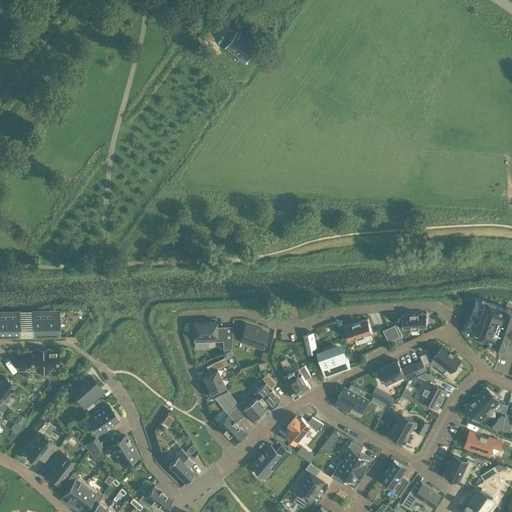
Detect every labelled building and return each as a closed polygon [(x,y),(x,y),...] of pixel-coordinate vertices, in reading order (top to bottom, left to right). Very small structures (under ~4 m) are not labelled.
[(263,50),(237,31),(225,47),(244,62),(251,53),(257,58),(263,50)] [(231,59),(222,52),(217,59),(225,66),(231,59)] [(474,306),(468,323),(474,325),(471,332),(478,335),(486,338),(486,337),(494,340),(493,342),(505,346),(511,326),(511,309),(505,307),(505,309),(497,306),(497,305),(490,302),(490,303),(482,300),(480,308),(474,306)] [(402,313),(403,329),(427,327),(426,312),(402,313)] [(56,317),(33,318),(33,334),(54,333),(54,326),(56,325),(56,317)] [(0,334),(19,334),(18,318),(0,318),(0,334)] [(368,318),(345,326),(349,340),(357,338),(360,344),(371,340),(369,334),(372,333),(368,318)] [(223,340),(223,327),(216,327),(216,321),(192,322),(189,323),(190,332),(192,332),(192,337),(201,337),(201,341),(223,340)] [(267,331),(245,324),(240,340),(261,348),(267,331)] [(395,324),(389,327),(394,338),(400,336),(395,324)] [(388,341),(394,338),(389,327),(383,330),(388,341)] [(312,348),(316,347),(313,332),(304,334),(308,353),(313,352),(312,348)] [(232,338),(225,338),(226,344),(223,344),(223,349),(231,349),(232,338)] [(443,345),(434,357),(447,367),(444,372),(453,380),(461,369),(456,365),(460,359),(443,345)] [(349,364),(344,348),(320,357),(325,373),(349,364)] [(48,370),(48,368),(58,368),(58,364),(57,350),(48,351),(48,349),(36,349),(36,351),(29,351),(29,355),(18,355),(19,369),(37,369),(37,371),(48,370)] [(209,371),(202,374),(207,384),(206,385),(211,394),(225,387),(216,369),(227,363),(224,356),(206,365),(209,371)] [(419,373),(426,369),(424,364),(422,359),(414,363),(419,373)] [(394,361),(373,370),(377,378),(379,377),(382,383),(400,374),(403,379),(414,374),(409,364),(398,369),(394,361)] [(283,377),(292,391),(291,391),(295,397),(300,393),(310,387),(305,379),(311,376),(304,365),(299,368),(283,377)] [(425,371),(417,375),(428,381),(426,386),(425,386),(422,392),(423,392),(420,398),(437,407),(440,401),(441,402),(444,396),(444,395),(447,389),(445,389),(435,383),(438,378),(425,371)] [(16,373),(14,375),(26,384),(25,373),(16,373)] [(254,391),(257,395),(267,407),(268,409),(280,399),(270,387),(275,383),(267,373),(262,377),(265,381),(254,391)] [(0,410),(2,412),(3,412),(6,407),(2,404),(16,385),(3,375),(0,379),(0,410)] [(101,386),(91,376),(75,390),(72,392),(82,403),(85,407),(99,395),(95,391),(101,386)] [(344,386),(336,401),(351,409),(352,405),(362,411),(368,399),(344,386)] [(480,394),(466,408),(479,421),(487,412),(485,411),(490,406),(506,413),(508,404),(495,401),(496,399),(486,390),(481,395),(480,394)] [(227,391),(221,393),(226,400),(231,396),(227,391)] [(221,393),(214,397),(219,403),(226,400),(221,393)] [(387,393),(383,400),(389,404),(393,397),(387,393)] [(251,420),(267,407),(257,395),(247,404),(243,399),(232,408),(241,418),(245,414),(251,420)] [(370,400),(384,407),(387,402),(373,395),(370,400)] [(118,420),(108,404),(87,417),(98,433),(118,420)] [(426,406),(424,411),(435,416),(437,411),(426,406)] [(241,418),(232,408),(227,413),(228,414),(217,424),(233,442),(245,431),(236,422),(241,418)] [(401,413),(389,433),(404,442),(412,427),(416,428),(416,429),(423,433),(428,423),(421,419),(419,423),(415,421),(401,413)] [(292,428),(286,434),(296,442),(311,425),(317,430),(323,423),(312,416),(308,422),(302,416),(300,418),(296,414),(288,424),(292,428)] [(511,415),(505,414),(503,425),(503,426),(502,428),(510,430),(511,423),(511,415)] [(20,424),(25,418),(21,415),(16,421),(20,424)] [(497,432),(503,426),(503,425),(498,420),(492,426),(497,432)] [(329,436),(336,440),(339,435),(333,431),(329,436)] [(473,431),(467,447),(489,454),(491,446),(500,448),(502,441),(473,431)] [(29,448),(30,449),(31,450),(27,455),(34,461),(38,455),(45,461),(57,447),(51,442),(52,441),(42,433),(41,433),(29,448)] [(138,454),(125,435),(109,446),(122,465),(138,454)] [(88,449),(98,443),(95,437),(85,444),(88,449)] [(343,459),(364,471),(368,464),(366,463),(369,458),(360,452),(363,447),(351,440),(348,446),(350,447),(343,459)] [(98,443),(88,449),(92,455),(102,448),(98,443)] [(195,449),(192,444),(186,449),(190,454),(195,449)] [(263,453),(252,465),(264,476),(272,467),(270,466),(281,454),(285,458),(290,452),(282,445),(277,450),(270,444),(263,452),(262,451),(262,452),(263,453)] [(181,448),(175,454),(176,455),(173,458),(172,458),(171,459),(172,459),(168,463),(185,481),(194,472),(189,466),(194,461),(181,448)] [(49,475),(57,481),(61,476),(63,477),(75,462),(64,453),(59,458),(55,455),(47,465),(53,470),(49,475)] [(467,460),(455,454),(445,474),(458,480),(466,465),(472,467),(474,461),(468,458),(467,460)] [(341,457),(330,475),(342,482),(345,477),(355,482),(358,477),(360,478),(364,471),(343,459),(341,457)] [(394,459),(381,477),(394,486),(392,489),(400,495),(408,483),(400,478),(403,474),(407,468),(394,459)] [(310,471),(295,492),(298,494),(307,501),(310,502),(325,481),(316,475),(320,469),(310,462),(306,468),(310,471)] [(498,463),(494,465),(498,471),(506,466),(498,463)] [(494,465),(481,474),(484,480),(498,471),(494,465)] [(71,505),(87,483),(72,472),(63,484),(68,488),(61,498),(71,505)] [(95,503),(99,499),(102,493),(87,483),(71,505),(81,511),(90,500),(95,503)] [(164,511),(173,499),(154,484),(145,496),(142,494),(138,499),(148,507),(152,502),(164,511)] [(414,484),(402,502),(412,509),(414,506),(418,501),(423,505),(422,506),(424,507),(425,506),(430,510),(440,495),(427,486),(424,491),(419,488),(414,484)] [(466,511),(487,511),(490,508),(489,507),(493,499),(492,498),(494,496),(482,488),(480,490),(478,489),(473,496),(472,496),(468,502),(467,501),(464,506),(465,506),(464,507),(466,508),(464,511),(466,511)] [(103,511),(108,505),(99,499),(95,503),(89,511),(103,511)]
